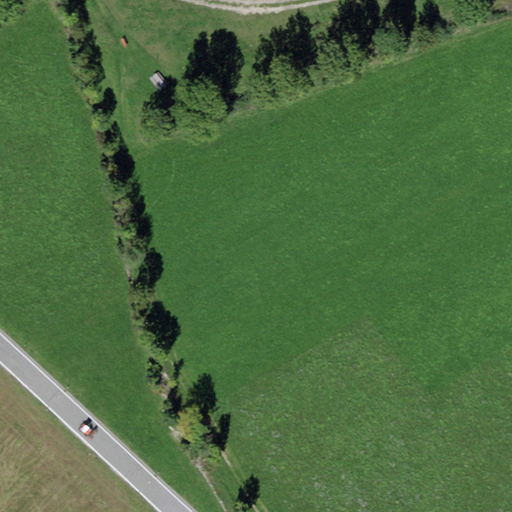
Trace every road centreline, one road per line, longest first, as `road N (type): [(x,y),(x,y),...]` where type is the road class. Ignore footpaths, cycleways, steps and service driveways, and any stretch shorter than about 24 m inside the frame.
road 1 (track): [(90,0),(169,371),(260,511)]
road 2 (residential): [(168,511),(0,357)]
road 3 (track): [(182,0),(214,10),(303,11),(338,0)]
